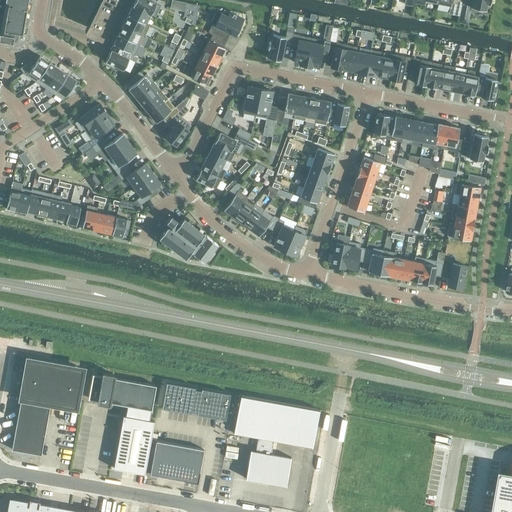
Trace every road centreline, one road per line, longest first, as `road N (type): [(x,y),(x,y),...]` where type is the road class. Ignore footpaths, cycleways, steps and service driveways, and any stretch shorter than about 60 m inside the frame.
road 1 (secondary): [(414,363),(0,285)]
road 2 (residential): [(368,93),(235,68),(178,176)]
road 3 (unclassified): [(211,509),(0,471)]
road 4 (residential): [(304,275),(511,312)]
road 5 (residential): [(304,275),(368,93)]
road 6 (residential): [(178,176),(233,238),(304,275)]
road 7 (residential): [(511,123),(368,93)]
road 8 (residential): [(1,148),(102,83)]
road 9 (residential): [(102,83),(178,176)]
